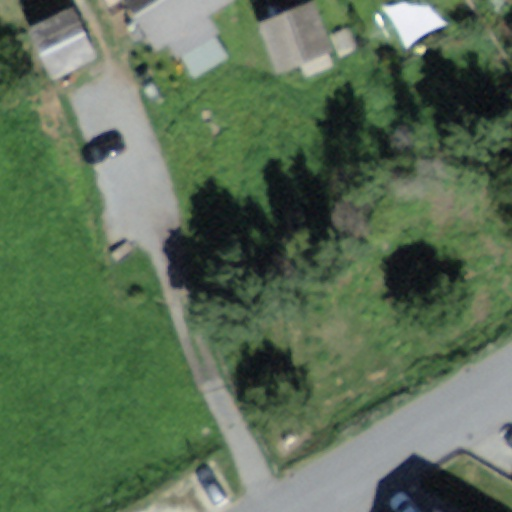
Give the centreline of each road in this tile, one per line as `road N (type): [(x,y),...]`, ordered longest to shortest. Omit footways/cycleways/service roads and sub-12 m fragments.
road 1 (residential): [(267,511),(156,249),(121,69)]
road 2 (tertiary): [(307,511),(511,380)]
